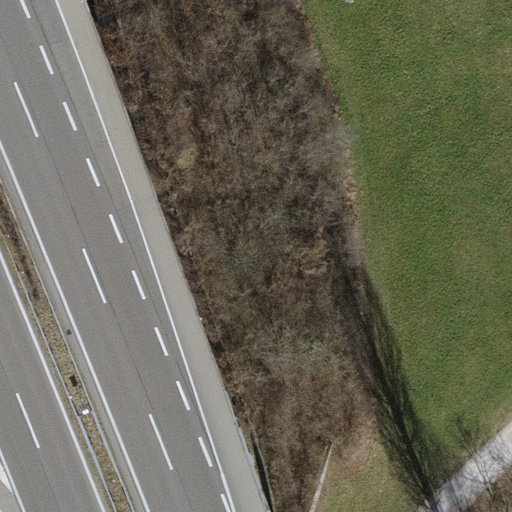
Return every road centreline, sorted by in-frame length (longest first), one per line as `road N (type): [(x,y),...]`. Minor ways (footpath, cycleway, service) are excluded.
road 1 (motorway): [(190,511),(0,42)]
road 2 (motorway): [(0,352),(64,511)]
